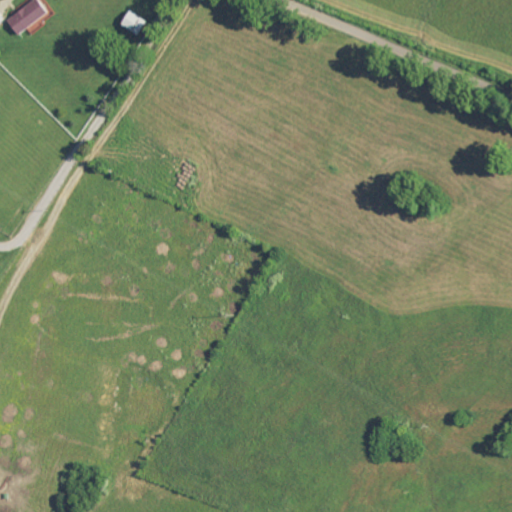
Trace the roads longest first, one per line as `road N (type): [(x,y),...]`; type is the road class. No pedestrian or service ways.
road 1 (residential): [(0,285),(180,0)]
road 2 (residential): [(511,91),(287,0)]
